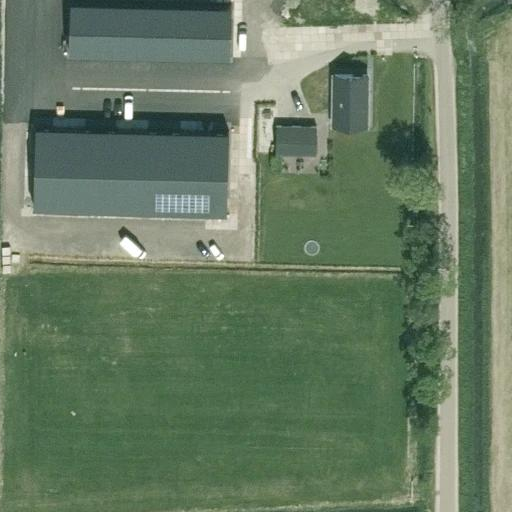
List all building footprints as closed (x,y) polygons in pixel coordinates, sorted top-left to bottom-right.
[(76,0),(76,48),(108,49),(108,0),(76,0)] [(108,0),(108,49),(140,50),(140,0),(108,0)] [(140,0),(140,50),(172,50),(172,0),(140,0)] [(195,0),(172,0),(172,50),(204,51),(205,0),(195,0)] [(205,0),(204,51),(236,52),(237,21),(225,21),(226,1),(205,0)] [(226,1),(225,21),(237,21),(237,1),(226,1)] [(366,124),(366,73),(334,73),(333,123),(366,124)] [(316,153),(316,125),(276,124),(275,152),(316,153)] [(35,125),(33,206),(226,211),(228,130),(35,125)]
